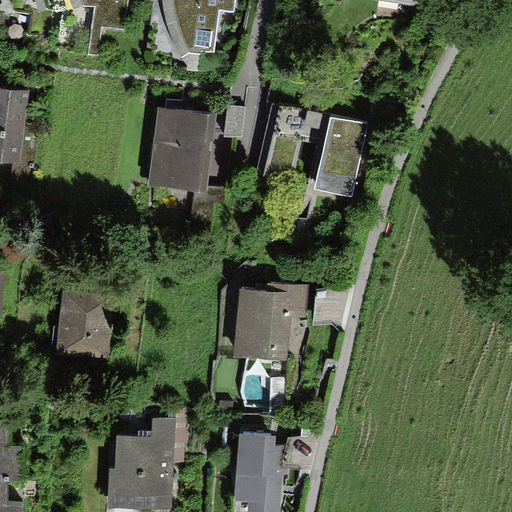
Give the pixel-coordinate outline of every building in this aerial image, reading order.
[(0,0),(0,25),(118,35),(123,0),(0,0)] [(228,0),(164,0),(167,19),(185,53),(220,58),(228,0)] [(26,87),(0,84),(0,159),(34,163),(40,114),(24,112),(26,87)] [(210,111),(158,105),(150,183),(192,187),(188,221),(216,224),(225,136),(241,137),(244,107),(211,103),(210,111)] [(368,123),(279,104),(263,175),(291,180),(301,135),(322,139),(312,185),(353,193),(368,123)] [(307,283),(241,276),(233,352),(289,358),(293,314),(304,315),(307,283)] [(111,293),(60,289),(55,353),(105,357),(111,293)] [(111,461),(108,500),(171,505),(178,413),(154,412),(152,431),(119,428),(116,461),(111,461)] [(7,416),(0,415),(0,511),(21,511),(22,497),(7,497),(7,474),(23,474),(23,441),(7,441),(7,416)] [(244,432),(239,511),(280,511),(285,435),(244,432)]
